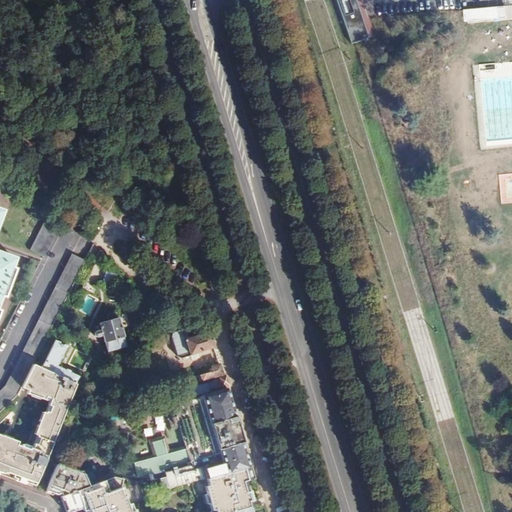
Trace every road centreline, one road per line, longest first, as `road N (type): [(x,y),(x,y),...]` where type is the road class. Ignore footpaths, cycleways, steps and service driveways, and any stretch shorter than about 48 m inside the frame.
road 1 (secondary): [(188,0),(261,223)]
road 2 (secondary): [(282,289),(350,511)]
road 3 (secondary): [(261,223),(206,0)]
road 4 (unknown): [(214,309),(159,124)]
road 5 (unknown): [(159,124),(122,0)]
